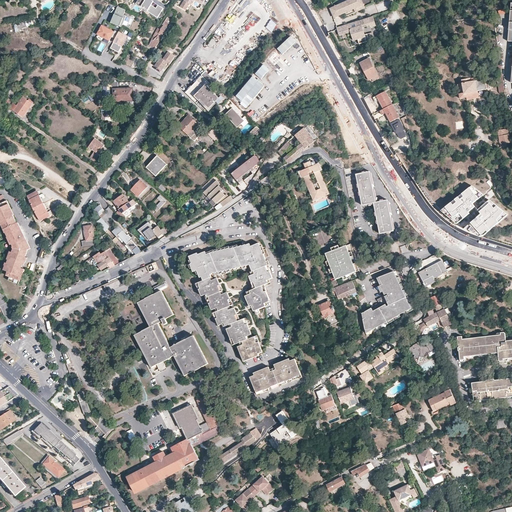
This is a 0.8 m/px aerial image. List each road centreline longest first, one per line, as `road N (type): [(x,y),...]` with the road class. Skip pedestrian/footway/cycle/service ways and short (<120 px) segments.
road 1 (residential): [(38,305),(139,260),(313,151),(341,169),(347,197)]
road 2 (secondary): [(450,231),(385,151),(301,0)]
road 3 (secondary): [(38,305),(61,242),(168,86)]
road 4 (residential): [(98,466),(0,369)]
